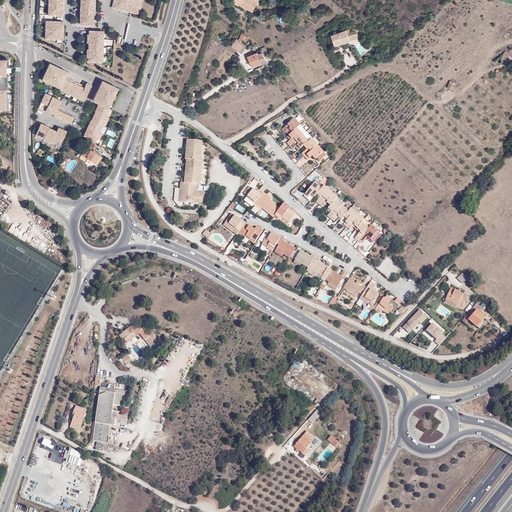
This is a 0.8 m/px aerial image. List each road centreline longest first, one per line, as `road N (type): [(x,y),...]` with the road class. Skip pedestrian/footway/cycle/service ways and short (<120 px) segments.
road 1 (residential): [(384,335),(268,282),(169,222),(148,186),(158,101)]
road 2 (primary): [(4,511),(74,302)]
road 3 (motorway): [(316,335),(371,381),(385,410),(362,511)]
road 4 (unclassified): [(23,46),(27,184),(71,225)]
road 5 (residential): [(158,101),(214,137),(308,218)]
road 6 (unclassified): [(83,203),(50,199),(33,181),(31,50)]
road 7 (motorway): [(511,358),(477,381),(448,387),(354,348)]
road 8 (residential): [(31,50),(97,77),(73,131),(47,119)]
road 9 (residential): [(505,335),(464,354),(428,355),(384,335)]
road 10 (primary): [(280,310),(169,249)]
road 11 (primary): [(316,335),(397,385),(406,410)]
